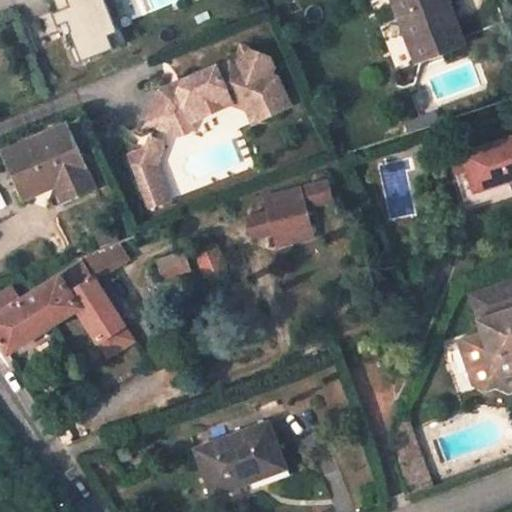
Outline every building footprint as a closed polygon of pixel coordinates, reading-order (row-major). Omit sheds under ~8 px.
[(129,44),(112,0),(58,0),(81,62),(129,44)] [(411,32),(422,59),(463,43),(446,0),(430,0),(424,3),(423,0),(391,0),(404,34),(411,32)] [(404,34),(414,62),(422,59),(411,32),(404,34)] [(248,52),(238,48),(232,63),(242,67),(248,52)] [(160,93),(149,125),(180,137),(187,134),(191,122),(230,105),(247,110),(253,124),(288,107),(276,79),(263,74),(269,59),(248,52),(242,67),(232,63),(215,71),(214,69),(160,93)] [(66,124),(3,150),(24,198),(45,188),(42,180),(67,170),(70,178),(64,187),(70,199),(94,189),(83,163),(66,124)] [(164,142),(149,136),(145,148),(128,154),(149,208),(169,200),(156,165),(164,142)] [(511,138),(462,154),(468,172),(456,176),(467,207),(511,192),(508,181),(511,179),(511,138)] [(462,154),(450,159),(456,176),(468,172),(462,154)] [(328,181),(266,199),(270,211),(245,217),(250,239),(275,233),(279,246),(314,237),(306,208),(333,200),(328,181)] [(89,254),(120,243),(119,242),(114,226),(78,240),(85,256),(89,254)] [(120,243),(89,254),(82,259),(95,279),(129,258),(120,243)] [(215,244),(194,252),(206,280),(227,272),(215,244)] [(182,252),(157,261),(163,280),(189,270),(182,252)] [(95,279),(82,259),(23,295),(17,286),(0,296),(0,337),(9,351),(76,308),(108,358),(135,341),(95,279)] [(511,278),(472,293),(497,372),(511,366),(511,278)] [(434,487),(407,417),(400,434),(400,456),(414,493),(434,487)] [(106,429),(111,443),(135,435),(129,421),(106,429)] [(268,422),(196,449),(214,494),(251,480),(253,486),(288,474),(268,422)]
